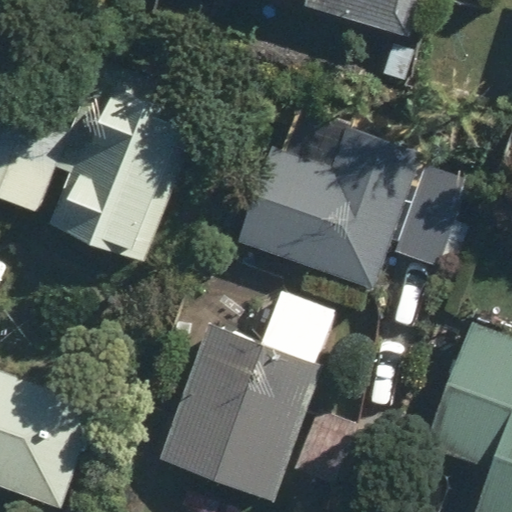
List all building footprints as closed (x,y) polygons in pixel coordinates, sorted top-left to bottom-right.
[(283,0),(404,40),(416,0),(283,0)] [(461,13),(435,10),(427,78),(453,81),(461,13)] [(103,84),(45,229),(84,244),(141,100),(103,84)] [(284,105),(232,241),(368,293),(420,157),(284,105)] [(178,126),(144,113),(95,241),(129,254),(178,126)] [(0,132),(0,204),(35,221),(62,162),(0,132)] [(473,183),(429,164),(392,253),(436,271),(473,183)] [(207,328),(156,463),(270,507),(322,373),(313,369),(335,314),(280,293),(258,348),(207,328)] [(423,448),(485,472),(470,511),(511,511),(511,335),(491,327),(482,351),(463,344),(423,448)] [(92,403),(0,370),(0,486),(56,506),(92,403)] [(331,413),(310,477),(339,487),(360,422),(331,413)]
